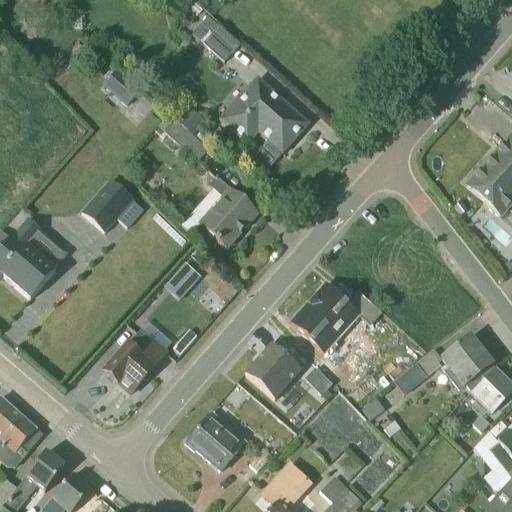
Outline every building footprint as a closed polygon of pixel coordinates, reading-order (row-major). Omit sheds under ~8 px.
[(200,23),(191,33),(204,44),(201,48),(222,66),(238,48),(217,30),(213,34),(200,23)] [(117,73),(101,90),(125,111),(140,95),(142,95),(117,73)] [(270,169),(307,128),(256,81),(217,124),(245,150),(257,136),(267,144),(255,157),(270,169)] [(202,126),(185,111),(174,124),(192,139),(202,126)] [(208,153),(174,124),(163,137),(196,166),(208,153)] [(511,144),(509,142),(466,190),(498,220),(511,204),(511,144)] [(197,230),(224,254),(256,218),(215,181),(207,190),(211,193),(179,230),(189,239),(197,230)] [(79,218),(103,239),(133,205),(109,184),(79,218)] [(0,281),(1,280),(29,304),(68,258),(26,222),(7,243),(0,236),(0,281)] [(198,282),(183,268),(162,291),(178,305),(198,282)] [(324,289),(289,328),(324,358),(357,321),(368,331),(380,317),(355,295),(345,307),(324,289)] [(119,385),(131,395),(165,357),(139,335),(103,376),(117,388),(119,385)] [(488,371),(466,345),(438,363),(431,352),(411,369),(391,386),(402,398),(440,370),(459,395),(465,389),(471,399),(495,372),(490,366),(488,371)] [(299,375),(269,349),(243,379),(273,405),(299,375)] [(388,365),(371,380),(377,387),(394,372),(388,365)] [(331,389),(313,372),(302,384),(324,405),(329,398),(326,395),(331,389)] [(511,395),(511,388),(495,372),(471,399),(490,417),(511,395)] [(371,390),(360,378),(346,391),(357,403),(371,390)] [(42,439),(0,403),(0,466),(11,476),(42,439)] [(382,414),(374,403),(360,414),(368,424),(382,414)] [(488,427),(478,419),(470,428),(479,437),(488,427)] [(212,420),(187,449),(218,476),(243,448),(212,420)] [(511,480),(511,430),(495,444),(488,437),(470,451),(490,475),(482,482),(495,500),(511,480)] [(338,477),(354,460),(344,451),(328,468),(338,477)] [(64,471),(44,456),(15,494),(0,511),(18,511),(36,490),(44,496),(64,471)] [(275,509),(271,511),(287,511),(309,487),(287,467),(261,497),(275,509)] [(75,511),(90,494),(71,478),(43,511),(75,511)] [(511,511),(511,480),(495,500),(484,511),(511,511)] [(354,511),(361,506),(333,481),(319,496),(331,507),(326,511),(354,511)] [(0,511),(15,494),(2,484),(0,487),(0,511)]
